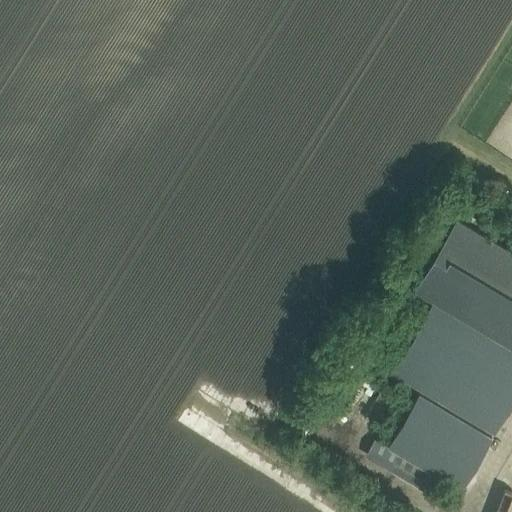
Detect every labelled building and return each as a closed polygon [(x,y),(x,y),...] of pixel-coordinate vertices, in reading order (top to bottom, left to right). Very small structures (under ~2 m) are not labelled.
[(511,252),(454,218),(414,287),(511,345),(511,252)] [(511,401),(511,347),(432,300),(391,370),(495,431),(511,401)] [(363,373),(347,395),(356,402),(372,380),(363,373)] [(461,488),(492,436),(419,393),(388,444),(461,488)] [(348,433),(354,405),(337,401),(332,430),(348,433)] [(441,476),(403,453),(393,470),(431,493),(441,476)]
